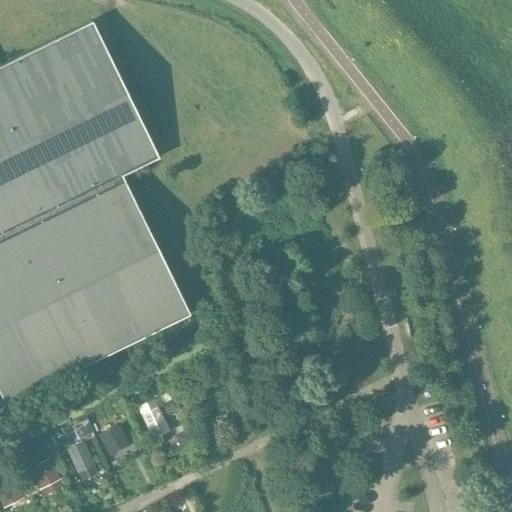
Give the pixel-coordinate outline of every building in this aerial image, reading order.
[(188,314),(120,175),(157,157),(91,21),(0,65),(0,394),(4,404),(188,314)] [(156,407),(141,414),(153,439),(168,432),(156,407)] [(124,423),(104,433),(113,454),(134,443),(124,423)] [(66,449),(77,472),(92,464),(82,441),(66,449)] [(48,463),(29,472),(38,490),(57,481),(48,463)] [(0,502),(2,506),(22,496),(13,476),(0,481),(0,502)]
